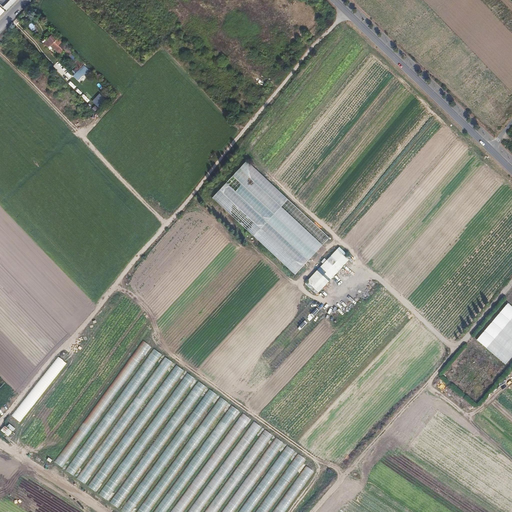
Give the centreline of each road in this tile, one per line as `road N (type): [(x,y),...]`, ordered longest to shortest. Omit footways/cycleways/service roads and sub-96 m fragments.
road 1 (track): [(318,511),(511,282)]
road 2 (track): [(0,55),(163,225)]
road 3 (tertiary): [(490,148),(332,0)]
road 4 (track): [(0,435),(103,511)]
road 5 (track): [(454,351),(377,277),(358,270)]
